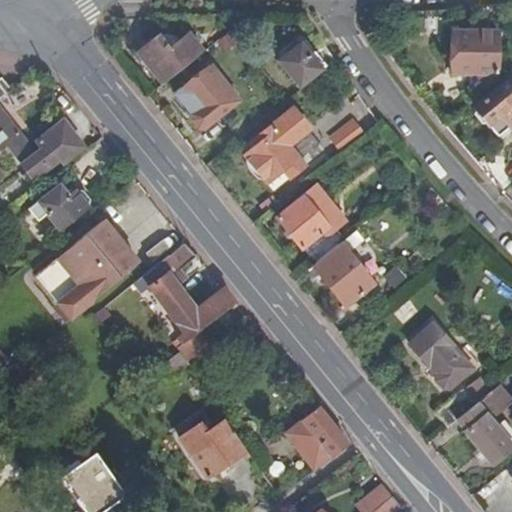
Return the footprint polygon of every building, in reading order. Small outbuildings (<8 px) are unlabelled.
[(454,75),(497,75),(498,32),(455,32),(454,75)] [(163,85),(203,54),(189,36),(168,51),(158,39),(139,54),(163,85)] [(334,61),(324,44),(310,55),(301,43),(279,61),(299,86),(327,64),(329,66),(334,61)] [(163,85),(139,54),(134,57),(159,88),(163,85)] [(201,129),(208,129),(241,102),(213,66),(178,93),(194,114),(193,118),(201,129)] [(58,158),(61,162),(83,145),(63,120),(30,145),(0,104),(0,102),(11,93),(1,81),(0,80),(0,181),(7,176),(0,167),(0,150),(7,145),(32,178),(58,158)] [(499,139),(510,129),(511,131),(511,103),(510,105),(498,90),(475,108),(499,139)] [(271,127),(258,137),(262,142),(246,155),(268,184),(285,171),(290,177),(323,153),(308,134),(311,131),(295,109),(271,128),(271,127)] [(338,157),(363,137),(353,124),(328,143),(338,157)] [(48,212),(59,226),(88,203),(89,196),(82,188),(74,188),(68,193),(59,182),(28,206),(39,218),(48,212)] [(271,211),(278,219),(304,250),(325,234),(328,238),(334,233),(324,220),(298,189),(271,211)] [(278,219),(271,211),(266,215),(273,223),(278,219)] [(324,220),(334,233),(342,227),(331,214),(324,220)] [(103,218),(32,272),(68,317),(139,264),(103,218)] [(196,258),(185,244),(150,271),(156,281),(136,295),(142,303),(146,300),(169,332),(177,326),(184,335),(178,340),(182,345),(201,331),(238,304),(226,289),(192,315),(166,280),(196,258)] [(373,285),(338,244),(312,266),(320,276),(346,308),(373,285)] [(314,280),(320,276),(312,266),(307,270),(314,280)] [(88,317),(95,327),(109,316),(102,307),(88,317)] [(433,323),(410,344),(438,375),(437,380),(444,388),(452,387),(469,371),(457,357),(460,354),(433,323)] [(213,348),(201,331),(182,345),(177,349),(180,353),(189,366),(213,348)] [(143,398),(189,366),(180,353),(135,385),(143,398)] [(448,425),(458,417),(491,390),(480,377),(438,411),(448,425)] [(491,390),(458,417),(493,462),(511,447),(511,441),(497,423),(511,411),(511,400),(499,384),(491,390)] [(287,432),(318,470),(350,444),(319,406),(287,432)] [(226,468),(249,452),(228,422),(207,436),(203,429),(182,443),(210,481),(227,470),(226,468)] [(58,479),(83,511),(105,511),(125,497),(92,453),(58,479)] [(251,484),(269,511),(283,500),(265,474),(251,484)] [(360,508),(362,511),(375,511),(393,497),(385,488),(360,508)] [(393,497),(375,511),(398,511),(403,509),(393,497)]
